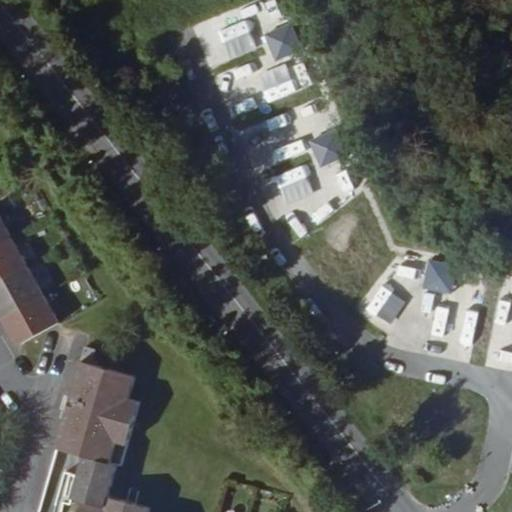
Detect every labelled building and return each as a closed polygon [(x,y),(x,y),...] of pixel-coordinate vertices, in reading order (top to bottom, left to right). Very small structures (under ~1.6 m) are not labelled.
[(290,21),(264,33),(277,59),(302,47),(290,21)] [(339,125),(310,135),(320,162),(349,152),(339,125)] [(310,211),(290,217),(297,237),(317,231),(310,211)] [(25,339),(28,338),(30,332),(54,314),(0,228),(0,308),(11,327),(16,325),(25,339)] [(429,257),(424,286),(454,291),(459,262),(429,257)] [(373,295),(368,307),(389,317),(395,305),(373,295)] [(54,314),(30,332),(33,335),(57,319),(54,314)] [(21,342),(25,339),(16,325),(11,327),(21,342)] [(78,373),(74,388),(110,436),(127,456),(132,436),(138,414),(127,411),(133,389),(78,373)] [(127,456),(110,436),(74,388),(67,411),(86,416),(84,429),(64,423),(61,435),(55,460),(81,468),(70,509),(78,511),(122,511),(106,508),(114,477),(110,475),(116,453),(127,456)] [(67,411),(64,423),(84,429),(86,416),(67,411)]
